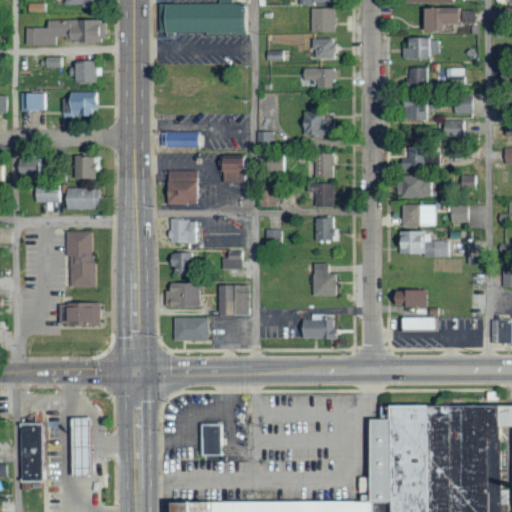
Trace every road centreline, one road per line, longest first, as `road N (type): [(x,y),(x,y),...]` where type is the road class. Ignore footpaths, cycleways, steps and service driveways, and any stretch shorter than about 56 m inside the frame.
road 1 (tertiary): [(511,369),(138,372)]
road 2 (primary): [(138,372),(135,0)]
road 3 (residential): [(373,371),(372,0)]
road 4 (primary): [(139,511),(138,372)]
road 5 (tertiary): [(138,372),(0,373)]
road 6 (residential): [(136,138),(0,138)]
